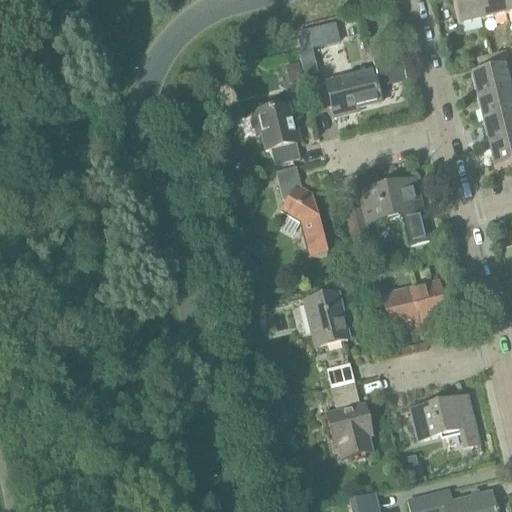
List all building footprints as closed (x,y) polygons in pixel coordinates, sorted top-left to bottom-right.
[(451,0),(459,29),(482,23),(476,0),(451,0)] [(476,0),(482,23),(506,17),(501,0),(476,0)] [(511,0),(501,0),(506,17),(511,15),(511,0)] [(335,26),(296,36),(301,54),(312,52),(339,45),(335,26)] [(298,55),(304,79),(318,76),(312,52),(301,54),(298,55)] [(505,54),(490,58),(492,65),(506,62),(505,54)] [(476,61),(478,69),(492,65),(490,58),(476,61)] [(404,82),(399,60),(374,66),(379,88),(404,82)] [(302,81),(298,65),(285,68),(289,84),(302,81)] [(471,77),(477,101),(510,92),(505,68),(471,77)] [(357,114),(356,110),(379,105),(372,75),(326,86),(334,120),(357,114)] [(511,117),(511,98),(510,92),(477,101),(483,124),(511,117)] [(266,154),(270,152),(274,169),(300,163),(296,146),(299,146),(296,134),(294,134),(288,109),(273,112),(272,111),(257,115),(266,154)] [(511,117),(483,124),(488,148),(511,142),(511,117)] [(511,167),(511,142),(488,148),(494,172),(511,167)] [(300,226),(309,262),(327,258),(312,198),(301,191),(296,170),(276,175),(283,204),(286,206),(281,214),(300,226)] [(362,215),(347,218),(353,246),(368,243),(365,226),(399,218),(406,250),(413,248),(429,244),(414,183),(357,196),(362,215)] [(382,297),(391,336),(448,322),(439,284),(382,297)] [(305,304),(317,350),(348,343),(336,296),(305,304)] [(331,393),(354,387),(349,367),(326,372),(331,393)] [(372,439),(370,433),(364,408),(360,409),(354,387),(331,393),(336,415),(324,418),(333,450),(336,449),(340,465),(372,456),(368,440),(372,439)] [(479,448),(475,433),(467,398),(465,398),(466,400),(410,414),(417,445),(459,434),(464,452),(479,448)] [(417,470),(404,473),(407,487),(420,484),(417,470)] [(450,494),(407,504),(409,511),(495,511),(491,496),(453,505),(450,494)] [(377,511),(374,498),(351,504),(352,511),(377,511)]
